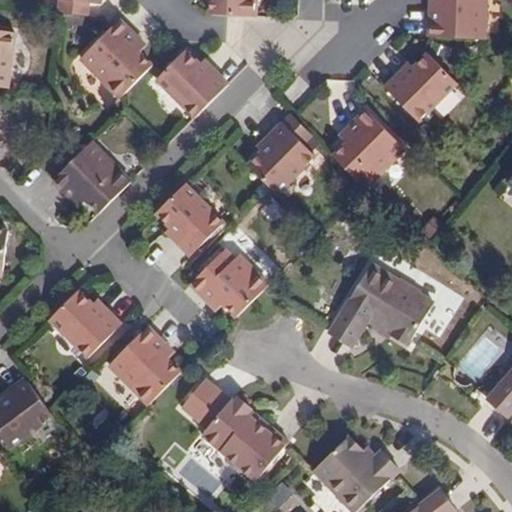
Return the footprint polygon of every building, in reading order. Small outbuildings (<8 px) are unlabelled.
[(85,2),(70,0),(55,0),(54,10),(83,15),(85,2)] [(206,0),(206,14),(251,17),(251,0),(206,0)] [(435,0),(435,5),(426,4),(424,32),(479,36),(480,0),(435,0)] [(149,65),(136,52),(129,46),(135,39),(115,19),(77,57),(116,97),(149,65)] [(0,31),(0,87),(9,89),(18,34),(0,31)] [(129,46),(136,52),(142,46),(135,39),(129,46)] [(425,48),(415,59),(409,65),(404,61),(383,83),(423,120),(459,80),(425,48)] [(192,121),(228,86),(216,74),(211,79),(200,68),(184,54),(155,81),(192,121)] [(409,65),(415,59),(410,54),(404,61),(409,65)] [(211,79),(216,74),(204,63),(200,68),(211,79)] [(365,106),(345,126),(353,133),(346,141),(333,153),(365,185),(404,145),(365,106)] [(300,143),(310,134),(288,113),(279,121),(300,143)] [(312,156),(300,143),(279,121),(260,138),(265,145),(259,151),(245,164),(273,194),(312,156)] [(353,133),(345,126),(338,133),(346,141),(353,133)] [(253,145),(259,151),(265,145),(260,138),(253,145)] [(92,142),(74,161),(54,181),(75,202),(80,198),(86,204),(97,215),(131,183),(92,142)] [(223,224),(184,184),(156,213),(170,227),(181,238),(176,244),(189,258),(223,224)] [(80,198),(75,202),(81,208),(86,204),(80,198)] [(165,232),(176,244),(181,238),(170,227),(165,232)] [(11,233),(0,231),(0,275),(5,276),(11,233)] [(236,318),(269,286),(238,253),(232,259),(224,250),(191,284),(209,304),(217,297),(224,304),(236,318)] [(366,314),(380,324),(391,331),(407,343),(435,302),(401,277),(401,279),(375,261),(329,326),(348,340),(366,314)] [(92,302),(80,290),(51,319),(88,356),(122,323),(110,309),(105,315),(92,302)] [(98,297),(92,302),(105,315),(110,309),(98,297)] [(217,297),(209,304),(216,311),(224,304),(217,297)] [(149,402),(182,370),(169,356),(162,349),(169,342),(149,324),(110,362),(149,402)] [(391,331),(380,324),(377,327),(388,335),(391,331)] [(162,349),(169,356),(176,350),(169,342),(162,349)] [(511,371),(489,396),(494,400),(511,380),(511,371)] [(54,417),(24,378),(8,389),(13,397),(1,405),(0,405),(0,436),(9,449),(54,417)] [(511,380),(494,400),(506,411),(511,404),(511,380)] [(13,397),(8,389),(0,395),(0,403),(1,405),(13,397)] [(250,414),(248,411),(246,410),(248,408),(235,398),(235,399),(230,397),(199,436),(206,442),(223,456),(224,461),(231,467),(237,467),(255,481),(286,441),(256,418),(254,422),(247,418),(250,414)] [(365,452),(352,437),(316,471),(353,511),(360,511),(402,472),(384,453),(376,460),(367,450),(365,452)] [(275,508),(293,496),(285,484),(267,495),(275,508)] [(455,511),(459,510),(442,488),(411,511),(455,511)]
